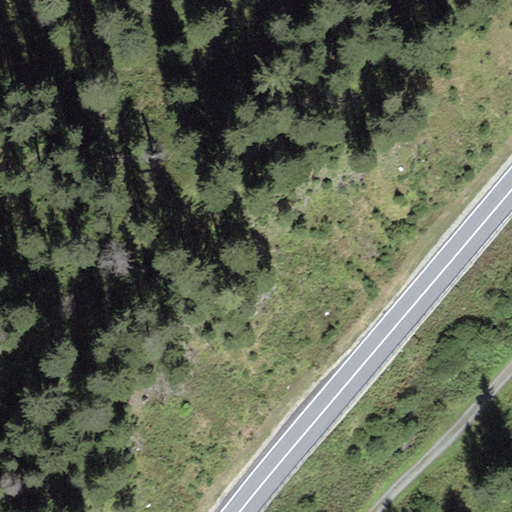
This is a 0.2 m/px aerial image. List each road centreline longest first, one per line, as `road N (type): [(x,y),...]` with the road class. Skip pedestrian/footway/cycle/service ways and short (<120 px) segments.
road 1 (primary): [(240,511),(511,188)]
road 2 (track): [(373,511),(511,368)]
